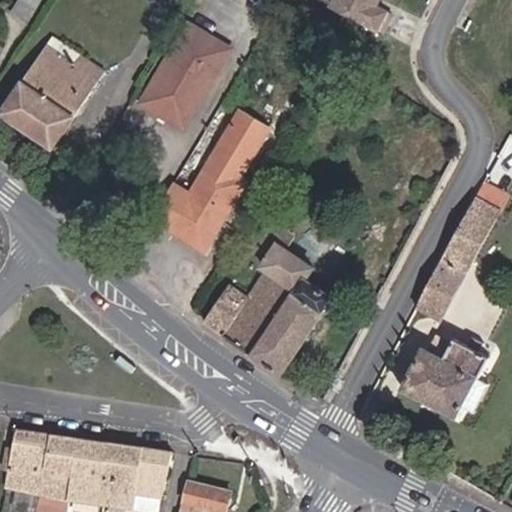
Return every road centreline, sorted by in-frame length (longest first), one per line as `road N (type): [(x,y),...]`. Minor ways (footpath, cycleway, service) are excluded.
road 1 (residential): [(339,453),(341,418),(481,143),(476,118),(438,74),(434,49),(453,0)]
road 2 (residential): [(231,396),(202,422),(0,395)]
road 3 (tertiary): [(231,396),(56,240)]
road 4 (tertiary): [(449,511),(339,453)]
road 5 (tertiary): [(339,453),(231,396)]
